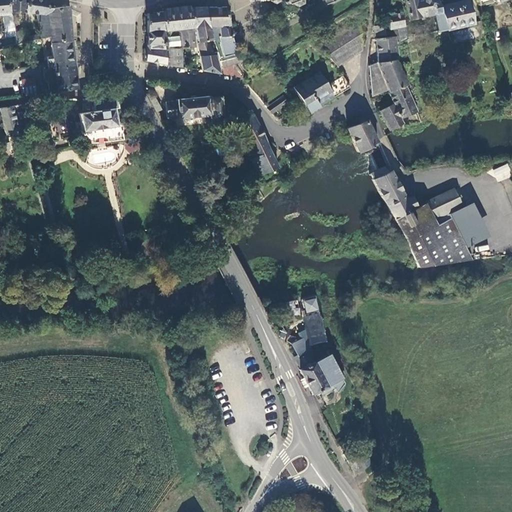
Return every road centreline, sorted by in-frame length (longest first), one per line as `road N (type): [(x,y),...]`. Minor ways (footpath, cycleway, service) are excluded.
road 1 (primary): [(308,438),(259,322),(125,70)]
road 2 (residential): [(359,101),(283,139),(241,89),(125,70)]
road 3 (residential): [(359,101),(395,168),(414,186),(466,180),(499,240)]
